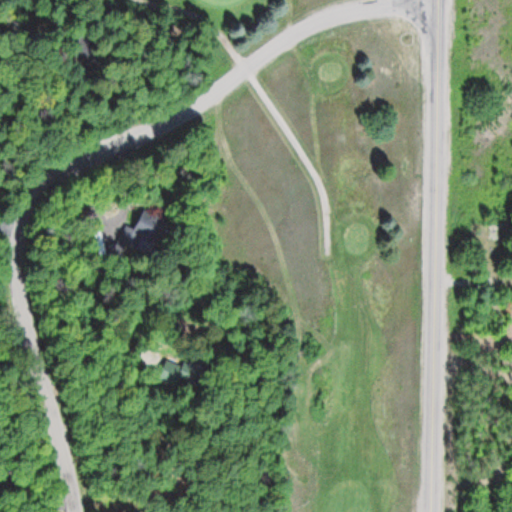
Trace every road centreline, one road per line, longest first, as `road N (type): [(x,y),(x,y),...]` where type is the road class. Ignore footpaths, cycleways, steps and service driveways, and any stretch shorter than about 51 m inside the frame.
road 1 (residential): [(438,6),(376,4),(327,17),(176,119),(64,163),(31,188),(17,209),(14,265),(69,511)]
road 2 (residential): [(431,511),(438,0)]
